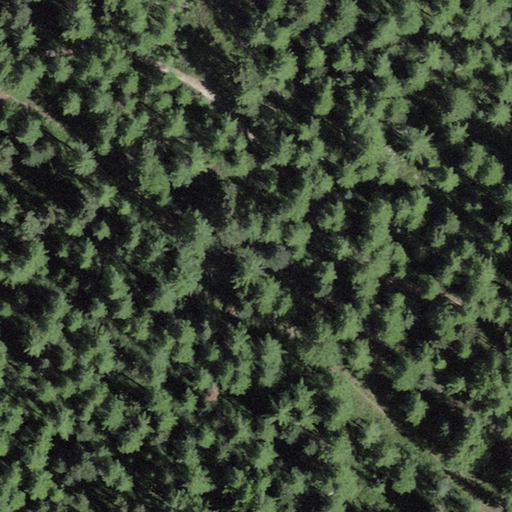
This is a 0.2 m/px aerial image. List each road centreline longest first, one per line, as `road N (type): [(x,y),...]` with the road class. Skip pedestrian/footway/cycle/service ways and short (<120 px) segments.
road 1 (track): [(0,68),(46,100),(203,250),(391,400),(505,511)]
road 2 (track): [(250,511),(0,473)]
